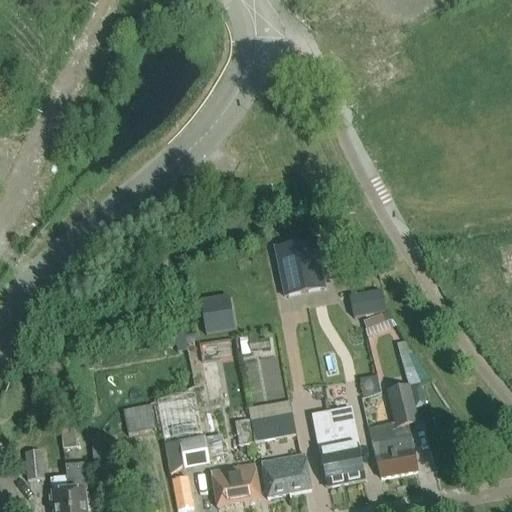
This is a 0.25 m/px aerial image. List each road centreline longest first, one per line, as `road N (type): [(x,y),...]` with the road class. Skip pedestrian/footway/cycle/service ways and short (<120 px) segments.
road 1 (unclassified): [(0,339),(31,279),(193,148),(235,100),(257,38),(240,0)]
road 2 (unknown): [(119,0),(0,203)]
